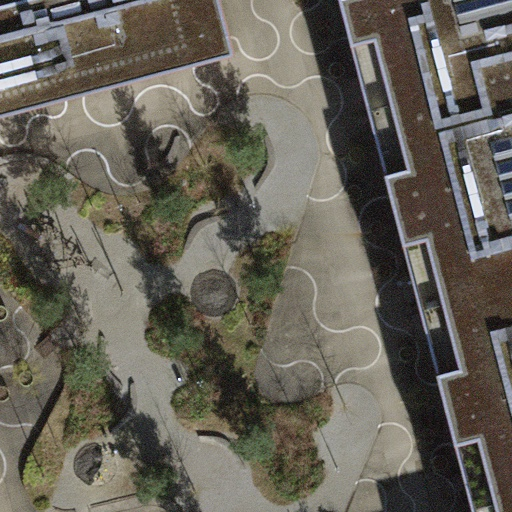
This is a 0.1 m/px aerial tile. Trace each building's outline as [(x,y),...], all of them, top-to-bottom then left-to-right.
[(0,0),(0,116),(236,55),(221,0),(0,0)] [(511,0),(343,0),(364,80),(372,107),(511,69),(511,0)] [(418,280),(426,311),(511,288),(511,69),(372,107),(380,137),(418,280)] [(471,478),(480,511),(511,502),(511,288),(426,311),(435,345),(471,478)] [(511,511),(511,502),(480,511),(511,511)]
